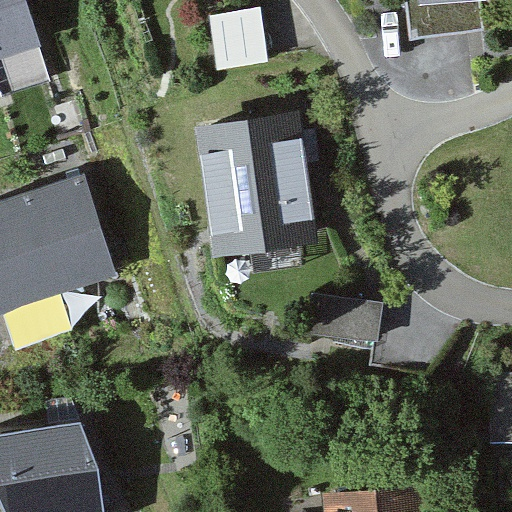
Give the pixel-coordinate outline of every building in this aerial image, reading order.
[(32,0),(0,0),(0,49),(43,36),(32,0)] [(402,0),(403,5),(408,39),(483,30),(486,29),(482,0),(402,0)] [(263,6),(213,11),(218,62),(268,56),(263,6)] [(298,105),(196,117),(213,249),(314,237),(298,105)] [(125,274),(94,178),(0,208),(0,282),(9,311),(125,274)] [(383,297),(314,286),(307,327),(377,339),(383,297)] [(112,511),(84,398),(0,425),(0,470),(10,511),(112,511)] [(331,511),(437,511),(436,492),(331,495),(331,511)]
